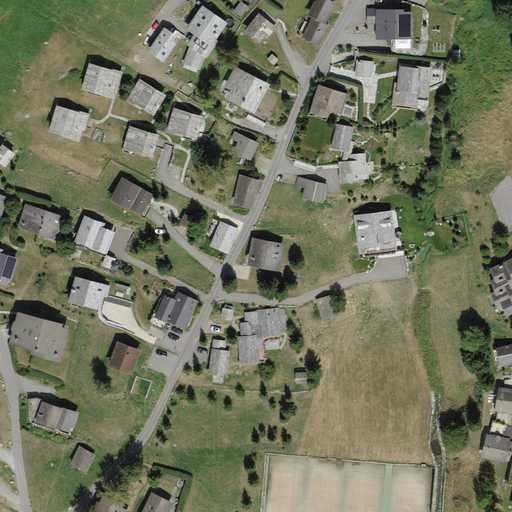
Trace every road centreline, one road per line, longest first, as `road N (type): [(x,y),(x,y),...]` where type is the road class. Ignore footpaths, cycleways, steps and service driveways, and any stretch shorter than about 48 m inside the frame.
road 1 (residential): [(75,511),(144,438),(352,0)]
road 2 (residential): [(27,511),(0,344)]
